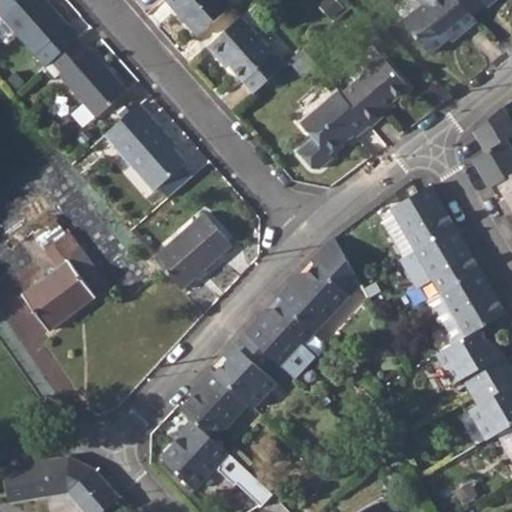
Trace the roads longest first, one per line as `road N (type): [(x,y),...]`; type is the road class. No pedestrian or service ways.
road 1 (residential): [(100,0),(305,233)]
road 2 (residential): [(123,440),(138,412),(305,233)]
road 3 (residential): [(428,141),(511,280)]
road 4 (residential): [(305,233),(428,141)]
road 5 (residential): [(0,448),(123,440)]
